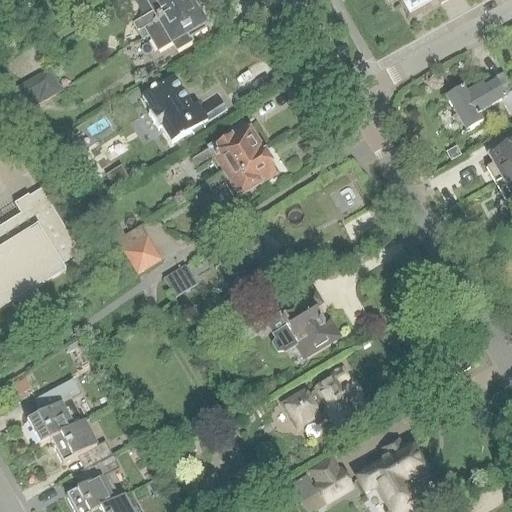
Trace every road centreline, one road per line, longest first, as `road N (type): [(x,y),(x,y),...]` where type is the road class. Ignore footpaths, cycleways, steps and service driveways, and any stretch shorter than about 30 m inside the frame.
road 1 (residential): [(511,387),(352,99)]
road 2 (residential): [(352,99),(511,9)]
